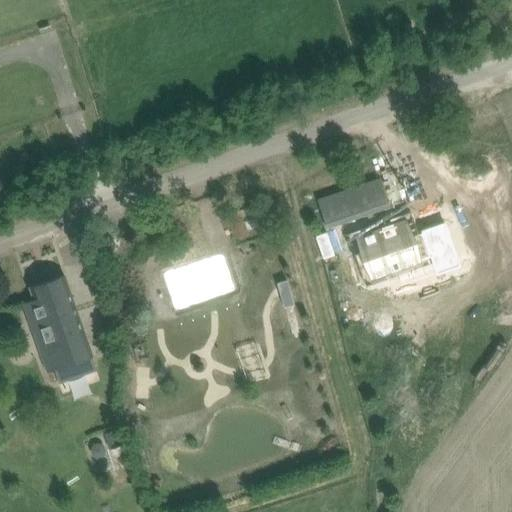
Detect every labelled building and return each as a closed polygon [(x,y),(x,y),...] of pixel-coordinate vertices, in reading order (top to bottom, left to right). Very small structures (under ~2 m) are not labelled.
[(26,165),(26,164),(19,160),(10,174),(17,178),(26,165)] [(390,205),(380,176),(317,198),(327,226),(390,205)] [(425,226),(426,228),(412,233),(406,217),(356,235),(371,275),(431,253),(437,270),(460,262),(445,218),(425,226)] [(174,284),(185,318),(242,300),(231,266),(174,284)] [(36,300),(22,304),(46,372),(56,368),(62,386),(100,372),(71,292),(64,273),(31,285),(36,300)] [(118,427),(104,433),(109,448),(124,443),(118,427)]
